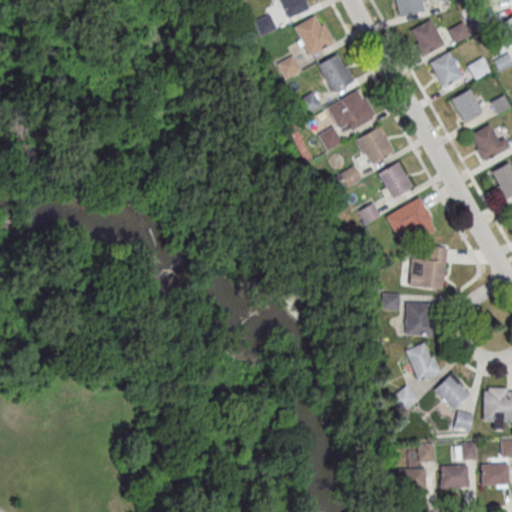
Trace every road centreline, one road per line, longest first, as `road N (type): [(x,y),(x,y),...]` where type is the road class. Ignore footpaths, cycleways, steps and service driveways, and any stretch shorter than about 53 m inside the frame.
road 1 (residential): [(511,291),(348,0)]
road 2 (residential): [(505,279),(465,304),(460,323),(480,356),(511,352)]
